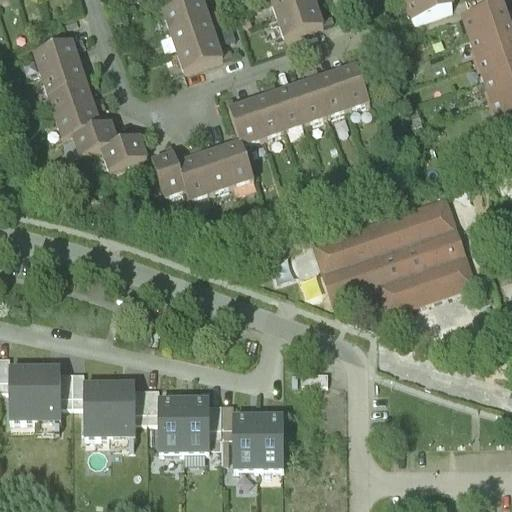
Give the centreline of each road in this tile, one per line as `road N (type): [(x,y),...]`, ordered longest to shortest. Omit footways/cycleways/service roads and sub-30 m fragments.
road 1 (residential): [(511,484),(359,487),(355,374),(335,347),(91,261),(0,239)]
road 2 (residential): [(90,0),(116,88),(133,109),(345,46)]
